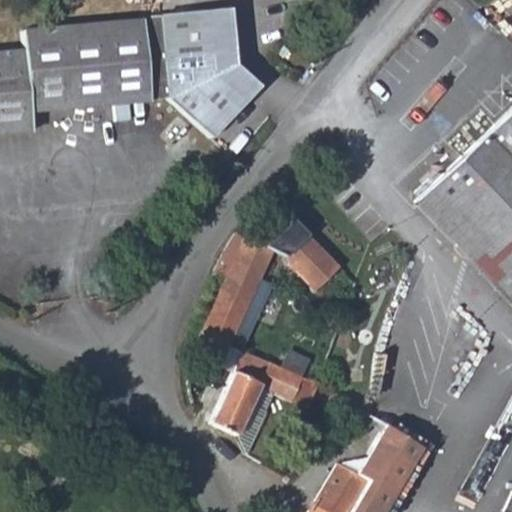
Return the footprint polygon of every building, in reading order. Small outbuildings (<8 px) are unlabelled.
[(139,22),(147,102),(164,101),(209,140),(254,89),(229,68),(224,11),(139,18),(139,22)] [(147,102),(139,22),(20,32),(22,52),(0,53),(0,134),(29,132),(28,112),(147,102)] [(281,59),(274,53),(268,60),(275,66),(281,59)] [(511,101),(432,180),(511,261),(511,101)] [(511,299),(511,261),(432,180),(412,199),(511,299)] [(254,244),(234,234),(211,275),(223,281),(199,331),(227,344),(242,313),(271,252),(287,260),(296,241),(269,213),(254,244)] [(252,317),(242,313),(227,344),(237,348),(252,317)] [(217,367),(227,344),(199,331),(189,354),(217,367)] [(290,400),(300,376),(249,353),(246,361),(238,358),(209,424),(235,436),(248,405),(256,386),(272,393),(290,400)] [(302,406),(314,382),(300,376),(290,400),(302,406)] [(263,412),(272,393),(256,386),(248,405),(263,412)] [(330,466),(305,511),(381,511),(420,447),(384,424),(379,421),(351,472),(332,462),(330,466)]
